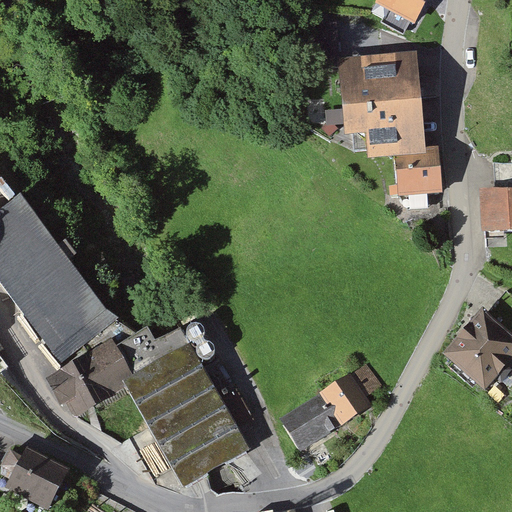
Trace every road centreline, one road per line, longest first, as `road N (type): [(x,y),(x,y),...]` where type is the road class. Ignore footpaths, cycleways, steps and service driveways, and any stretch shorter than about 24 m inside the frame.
road 1 (residential): [(222,511),(346,484),(388,434),(459,293),(467,253),(450,127),(461,0)]
road 2 (residential): [(0,425),(153,498),(214,511)]
